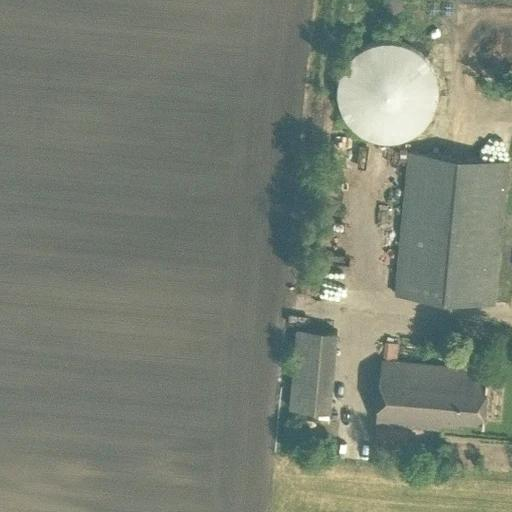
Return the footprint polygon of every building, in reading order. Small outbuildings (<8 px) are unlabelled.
[(511,15),(511,12),(495,14),(497,28),(511,25),(511,15)] [(355,51),(345,65),(339,78),(337,96),(341,110),(347,120),(357,128),(372,135),(388,137),(406,134),(418,126),(426,119),(430,112),(435,97),(435,82),(433,71),(428,59),(415,47),(401,41),(385,39),(368,44),(355,51)] [(395,292),(493,301),(506,159),(408,150),(395,292)] [(288,405),(329,408),(336,329),(295,325),(288,405)] [(389,354),(417,353),(416,337),(388,339),(389,354)] [(373,424),(439,430),(439,426),(458,427),(458,421),(482,423),(486,380),(470,379),(471,367),(379,358),(373,424)] [(408,428),(376,424),(375,439),(391,440),(391,442),(407,443),(408,428)]
